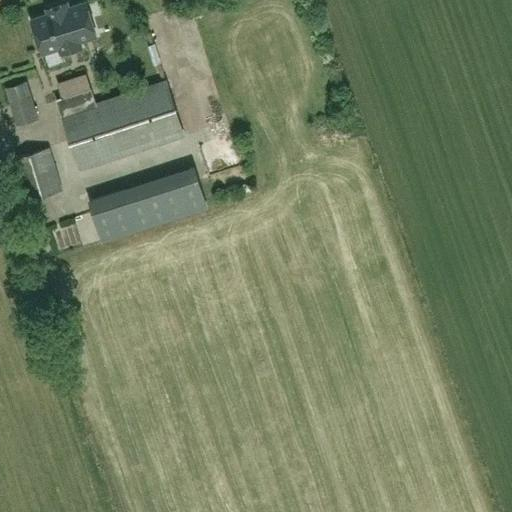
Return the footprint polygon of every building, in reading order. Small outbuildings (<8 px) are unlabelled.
[(81,46),(79,40),(96,34),(86,2),(68,8),(66,2),(48,8),(49,14),(32,19),(42,52),(60,46),(62,52),(81,46)] [(88,65),(43,80),(50,102),(56,100),(77,169),(182,137),(165,81),(94,103),(90,89),(95,87),(88,65)] [(37,119),(29,94),(26,82),(5,88),(8,101),(16,125),(37,119)] [(232,136),(208,145),(218,170),(241,161),(232,136)] [(48,148),(9,159),(22,202),(61,191),(48,148)] [(103,233),(209,203),(198,162),(91,191),(103,233)]
